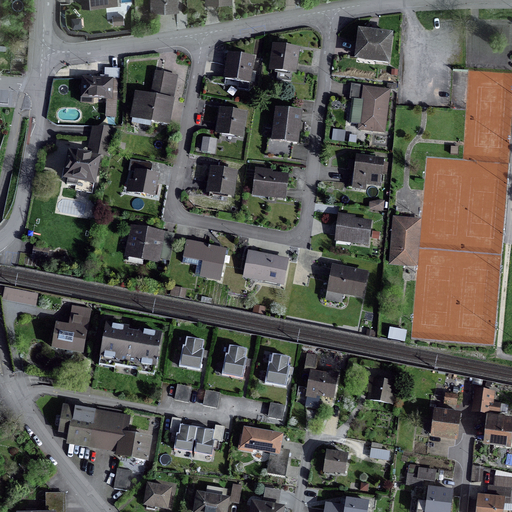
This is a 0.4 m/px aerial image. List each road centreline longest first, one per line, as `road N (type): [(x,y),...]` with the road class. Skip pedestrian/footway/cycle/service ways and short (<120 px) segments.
road 1 (residential): [(330,11),(304,224),(288,240),(172,215),(199,34)]
road 2 (residential): [(0,240),(18,218),(39,84)]
road 3 (residential): [(42,51),(199,34)]
road 4 (residential): [(102,511),(11,387)]
road 5 (residential): [(199,34),(330,11)]
